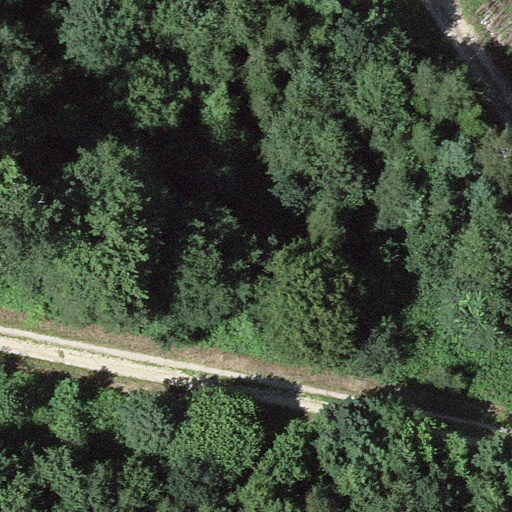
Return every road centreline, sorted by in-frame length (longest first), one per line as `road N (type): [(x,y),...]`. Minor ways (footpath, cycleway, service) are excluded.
road 1 (track): [(511,441),(0,345)]
road 2 (track): [(511,109),(436,0)]
